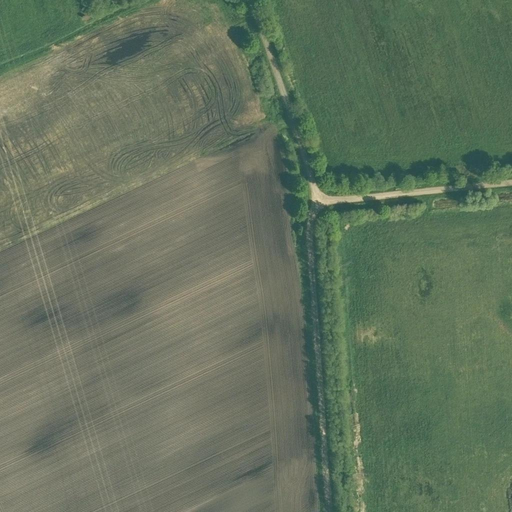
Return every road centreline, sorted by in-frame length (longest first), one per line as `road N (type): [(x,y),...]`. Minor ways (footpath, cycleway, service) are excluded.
road 1 (track): [(329,511),(305,221),(313,207),(511,185)]
road 2 (track): [(254,0),(313,207)]
road 3 (track): [(163,0),(0,76)]
